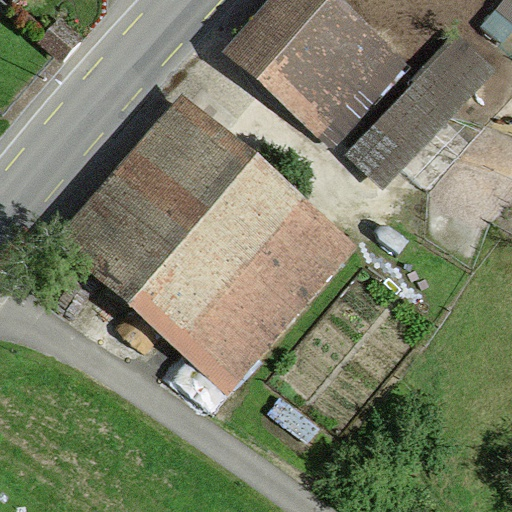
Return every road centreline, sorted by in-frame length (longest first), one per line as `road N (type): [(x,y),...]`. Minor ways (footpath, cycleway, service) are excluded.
road 1 (residential): [(0,302),(141,385),(307,511)]
road 2 (secondary): [(0,219),(189,0)]
